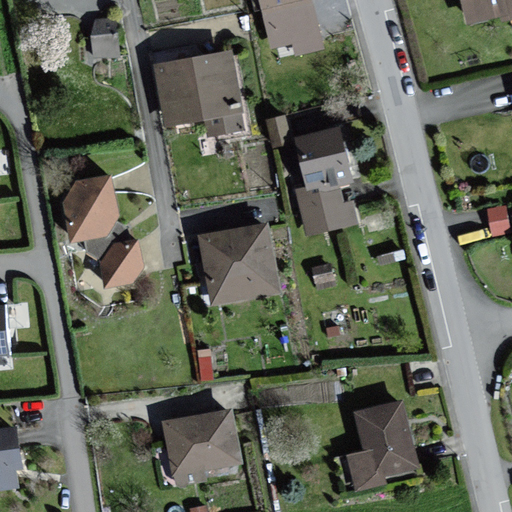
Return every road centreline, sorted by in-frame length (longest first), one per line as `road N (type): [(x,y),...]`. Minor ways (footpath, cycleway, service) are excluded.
road 1 (residential): [(456,343),(372,0)]
road 2 (residential): [(494,511),(456,343)]
